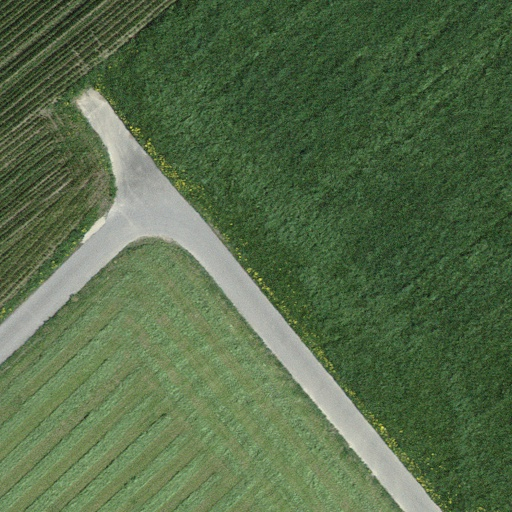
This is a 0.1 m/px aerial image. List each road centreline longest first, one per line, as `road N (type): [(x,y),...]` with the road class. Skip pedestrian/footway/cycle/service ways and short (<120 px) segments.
road 1 (track): [(398,511),(146,212),(0,346)]
road 2 (track): [(146,212),(33,85)]
